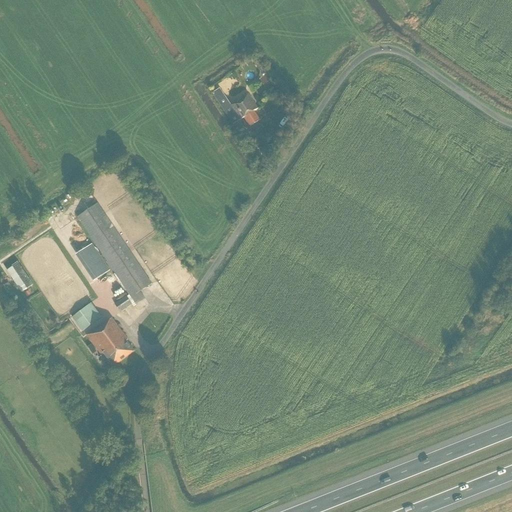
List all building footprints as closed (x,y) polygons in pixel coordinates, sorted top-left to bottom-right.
[(220,89),(213,94),(233,125),(240,120),(244,118),(250,127),(260,120),(254,111),(258,109),(248,94),(231,106),(220,89)] [(140,292),(152,284),(98,204),(77,217),(136,304),(145,299),(140,292)] [(110,270),(92,245),(76,256),(94,281),(110,270)] [(120,312),(132,304),(126,296),(114,304),(120,312)] [(82,331),(102,317),(91,303),(72,317),(82,331)] [(111,368),(134,351),(126,341),(128,340),(111,318),(104,323),(104,322),(87,335),(111,368)] [(45,348),(42,342),(37,344),(41,350),(45,348)]
